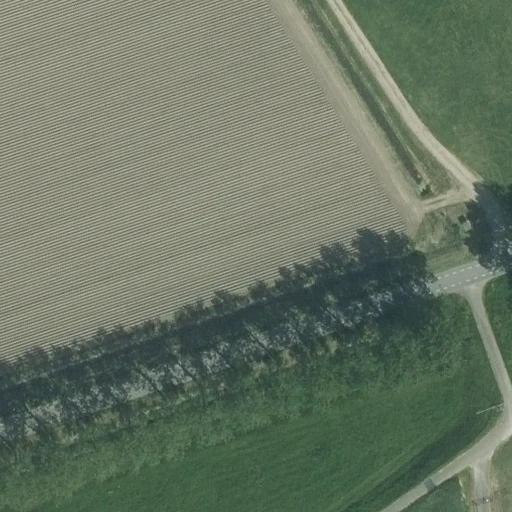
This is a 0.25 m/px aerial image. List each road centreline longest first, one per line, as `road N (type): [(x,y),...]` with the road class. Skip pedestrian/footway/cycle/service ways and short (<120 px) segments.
road 1 (unclassified): [(0,433),(465,277)]
road 2 (track): [(511,254),(493,213),(419,134),(331,0)]
road 3 (unclassified): [(511,428),(391,511)]
road 4 (unclassified): [(465,277),(511,410)]
road 5 (track): [(355,376),(484,330)]
